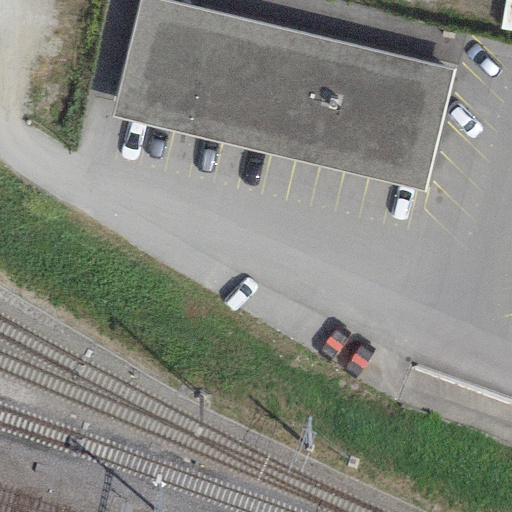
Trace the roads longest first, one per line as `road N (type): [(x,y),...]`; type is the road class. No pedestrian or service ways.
road 1 (track): [(193,251),(396,381),(511,423)]
road 2 (unknown): [(430,339),(511,188)]
